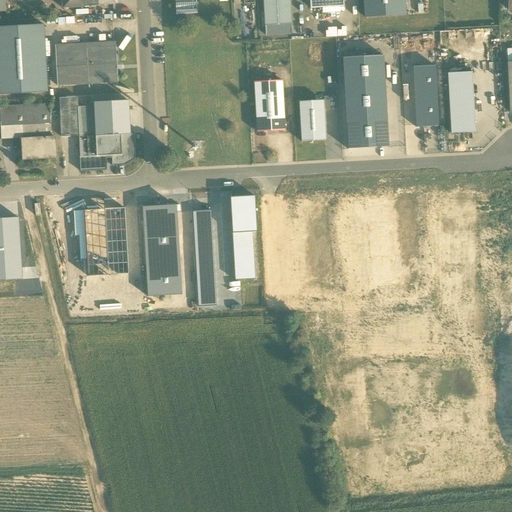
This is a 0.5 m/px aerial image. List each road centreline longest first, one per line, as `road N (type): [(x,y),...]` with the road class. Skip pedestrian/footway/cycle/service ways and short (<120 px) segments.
road 1 (residential): [(162,184),(511,164)]
road 2 (track): [(28,188),(105,511)]
road 3 (residential): [(149,0),(162,184)]
road 4 (residential): [(0,189),(162,184)]
